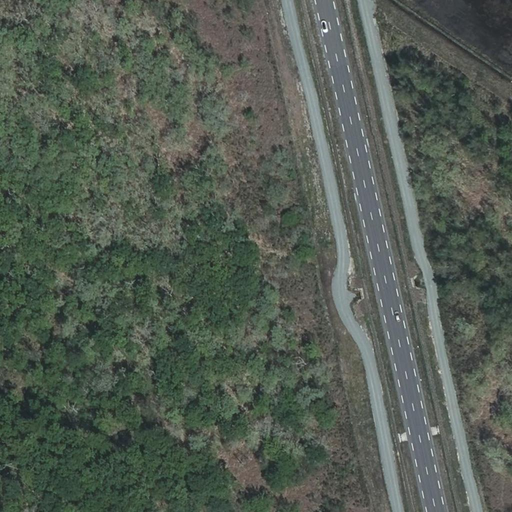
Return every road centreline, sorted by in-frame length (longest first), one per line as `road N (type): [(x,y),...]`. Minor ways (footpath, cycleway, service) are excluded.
road 1 (track): [(399,511),(369,354),(344,308),(340,224),(288,0)]
road 2 (track): [(365,0),(480,511)]
road 3 (primary): [(437,511),(325,0)]
